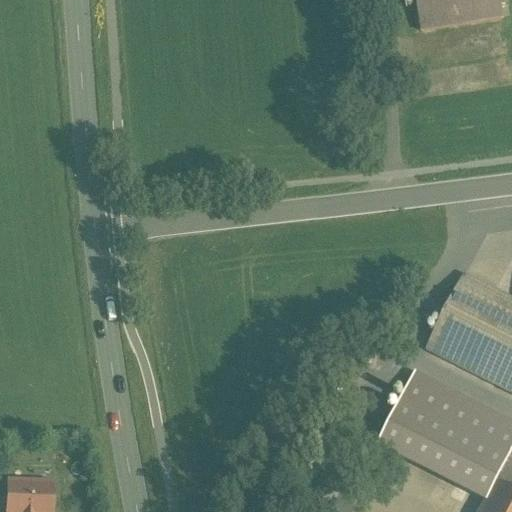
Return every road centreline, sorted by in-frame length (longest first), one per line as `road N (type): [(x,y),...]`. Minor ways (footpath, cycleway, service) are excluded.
road 1 (tertiary): [(511,185),(94,237)]
road 2 (secondary): [(135,511),(94,237)]
road 3 (secondary): [(94,237),(75,0)]
road 4 (unknown): [(315,511),(341,366)]
